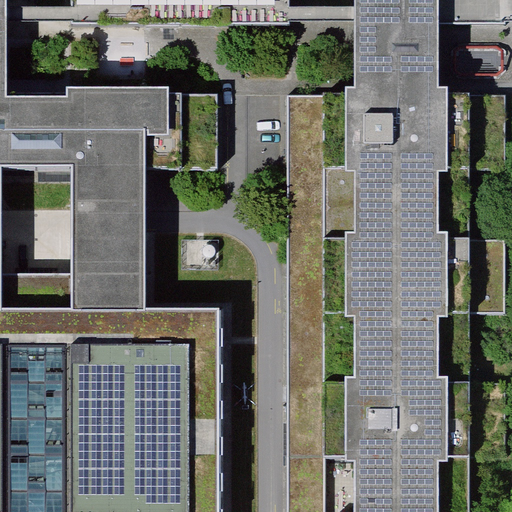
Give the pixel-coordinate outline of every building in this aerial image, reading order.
[(0,0),(0,35),(3,35),(3,24),(3,12),(3,0),(81,0),(82,12),(82,24),(281,24),(281,11),(281,0),(307,0),(0,0)] [(326,102),(326,318),(476,319),(508,319),(508,247),(478,247),(478,174),(510,174),(510,99),(471,99),(433,99),(433,85),(433,0),(360,0),(361,11),(361,24),(361,85),(361,102),(326,102)] [(511,0),(433,0),(433,30),(511,29),(511,0)] [(76,175),(76,244),(145,244),(145,175),(218,175),(218,103),(3,102),(3,175),(76,175)] [(326,102),(291,102),(290,511),(361,511),(362,459),(326,459),(326,318),(326,102)] [(145,244),(76,244),(75,277),(75,312),(145,312),(145,305),(145,244)] [(0,314),(0,511),(219,511),(220,305),(157,305),(145,305),(145,312),(75,312),(75,277),(3,276),(3,314),(0,314)] [(476,319),(326,318),(326,459),(362,459),(480,459),(509,459),(509,386),(476,386),(476,326),(476,319)] [(480,511),(480,459),(362,459),(361,511),(480,511)]
